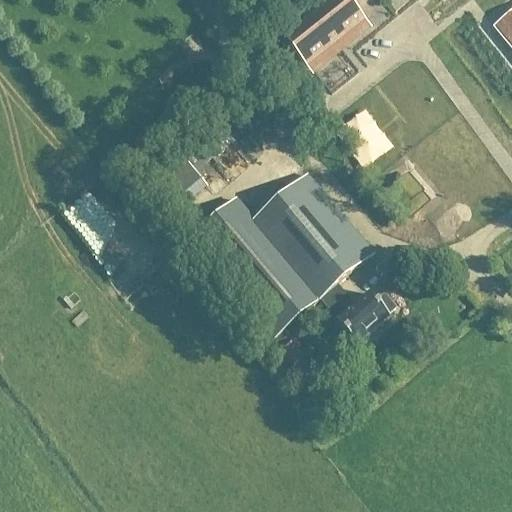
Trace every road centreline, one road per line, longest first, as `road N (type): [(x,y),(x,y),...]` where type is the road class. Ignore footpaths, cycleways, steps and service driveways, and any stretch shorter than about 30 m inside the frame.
road 1 (unknown): [(490,277),(482,220),(403,78)]
road 2 (unknown): [(490,277),(454,255),(417,250),(351,300)]
